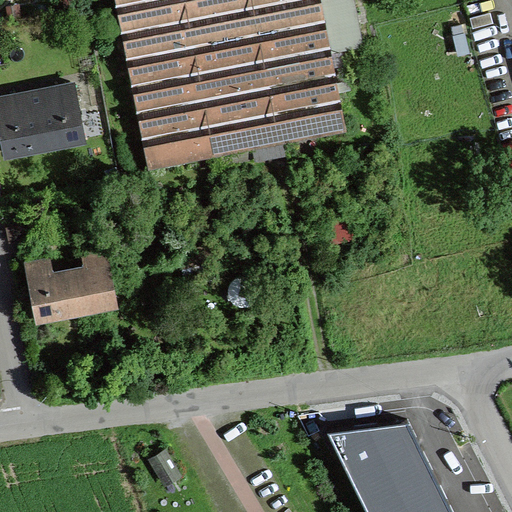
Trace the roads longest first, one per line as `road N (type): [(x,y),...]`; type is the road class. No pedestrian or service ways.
road 1 (residential): [(460,367),(24,428)]
road 2 (residential): [(0,305),(24,428)]
